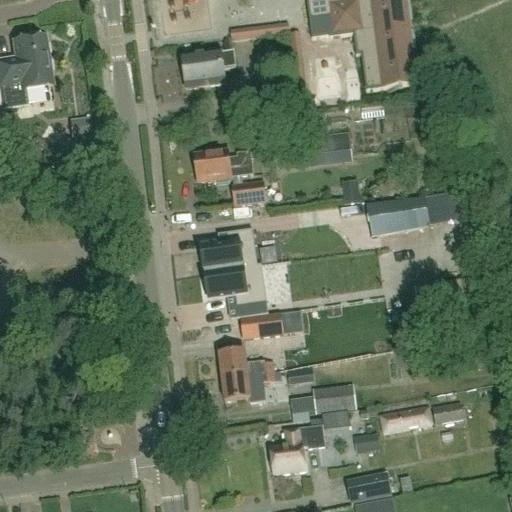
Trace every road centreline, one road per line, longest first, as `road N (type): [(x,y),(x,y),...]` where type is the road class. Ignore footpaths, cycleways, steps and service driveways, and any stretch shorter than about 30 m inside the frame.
road 1 (tertiary): [(171,466),(113,0)]
road 2 (residential): [(171,466),(0,491)]
